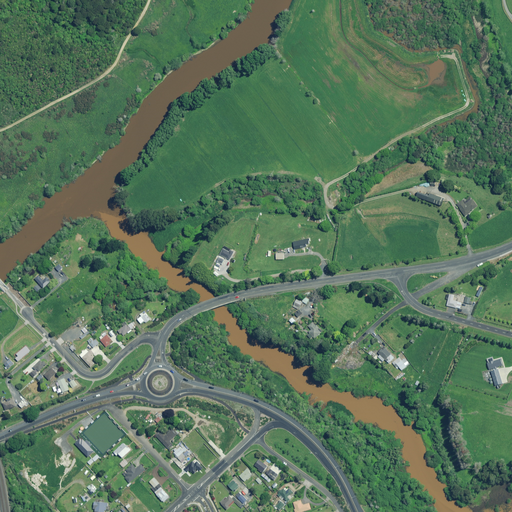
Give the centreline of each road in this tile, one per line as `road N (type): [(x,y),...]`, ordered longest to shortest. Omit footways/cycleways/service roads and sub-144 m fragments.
road 1 (unclassified): [(161,339),(184,314),(237,295),(396,271)]
road 2 (secondary): [(176,374),(292,420),(325,450),(360,511)]
road 3 (track): [(147,0),(100,76),(0,129)]
road 4 (residential): [(161,339),(144,338),(102,374),(86,374),(27,313)]
